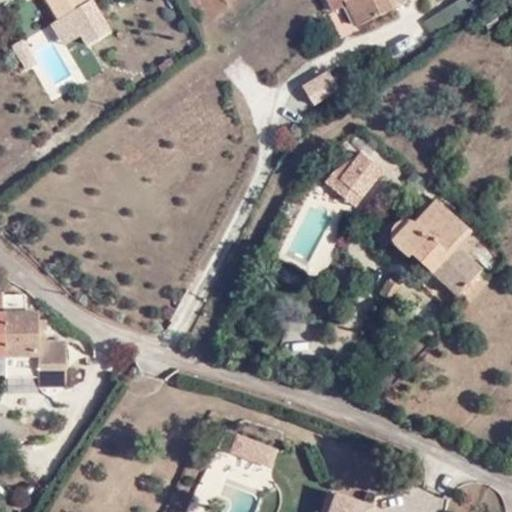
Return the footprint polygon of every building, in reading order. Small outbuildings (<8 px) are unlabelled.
[(49,0),(61,18),(88,0),(49,0)] [(340,0),(344,0),(357,23),(404,1),(403,0),(328,0),(333,10),(341,7),(339,1),(340,0)] [(511,40),(511,23),(508,21),(498,34),(511,42),(511,40)] [(458,309),(461,312),(489,282),(454,249),(470,232),(435,202),(416,223),(410,219),(400,219),(393,224),(390,228),(389,236),(390,239),(408,255),(412,251),(460,297),(454,304),(458,309)] [(378,292),(389,301),(401,285),(388,276),(378,292)] [(424,286),(446,306),(451,301),(430,281),(424,286)] [(27,293),(4,293),(3,296),(2,372),(2,381),(35,382),(34,390),(65,390),(66,342),(41,342),(41,309),(26,309),(27,293)] [(450,319),(458,309),(454,304),(445,314),(450,319)] [(0,439),(10,445),(21,425),(0,412),(0,439)] [(327,511),(333,494),(327,493),(320,511),(327,511)] [(0,511),(7,511),(12,504),(0,494),(0,511)] [(370,511),(372,507),(333,494),(327,511),(370,511)]
